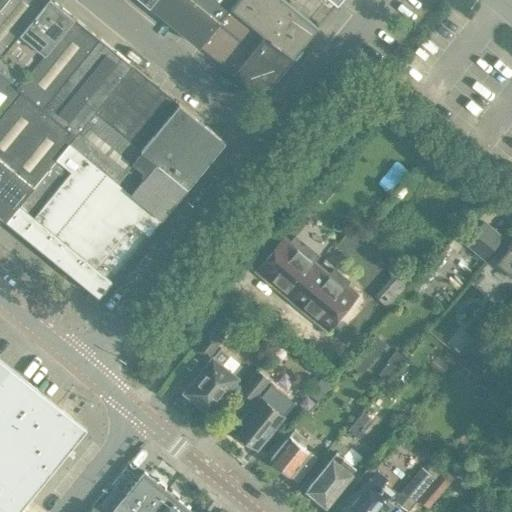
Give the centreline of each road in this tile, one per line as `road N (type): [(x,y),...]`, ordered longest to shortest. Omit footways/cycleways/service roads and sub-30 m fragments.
road 1 (unclassified): [(259,138),(82,366)]
road 2 (unclassified): [(259,138),(94,0)]
road 3 (unknown): [(511,146),(361,22)]
road 4 (unclassified): [(380,0),(259,138)]
road 5 (tertiary): [(260,511),(135,409)]
road 6 (unclassified): [(54,511),(135,409)]
